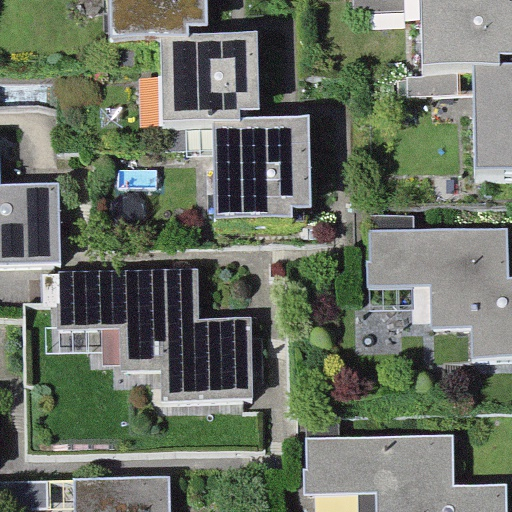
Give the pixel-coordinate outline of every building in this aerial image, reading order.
[(112,0),(114,56),(164,55),(166,141),(191,140),(194,235),(313,232),(311,134),(266,135),(263,45),(212,47),(211,0),(112,0)] [(511,0),(373,0),(373,3),(423,2),(424,82),(478,81),(480,185),(511,183),(511,0)] [(7,143),(0,142),(0,278),(64,276),(61,193),(9,195),(7,143)] [(511,279),(511,236),(368,240),(370,299),(432,297),(433,337),(474,336),(475,370),(511,368),(511,279)] [(203,279),(64,286),(67,341),(124,339),(126,382),(163,380),(165,418),(261,413),(256,325),(206,327),(203,279)] [(458,443),(309,448),(311,505),(378,503),(378,511),(510,511),(510,495),(460,496),(458,443)] [(175,511),(174,485),(79,488),(80,511),(175,511)]
